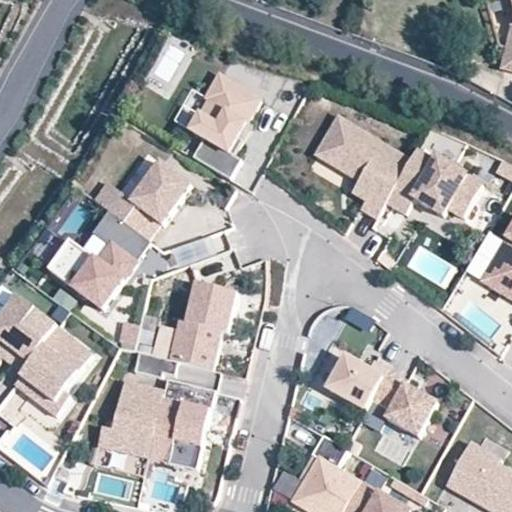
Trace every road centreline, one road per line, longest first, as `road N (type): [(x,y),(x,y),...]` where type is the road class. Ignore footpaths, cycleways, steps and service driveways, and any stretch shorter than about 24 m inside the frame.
road 1 (residential): [(511,404),(354,286),(312,290),(296,304),(242,511)]
road 2 (residential): [(207,0),(444,92),(511,127)]
road 3 (residential): [(66,0),(0,129)]
